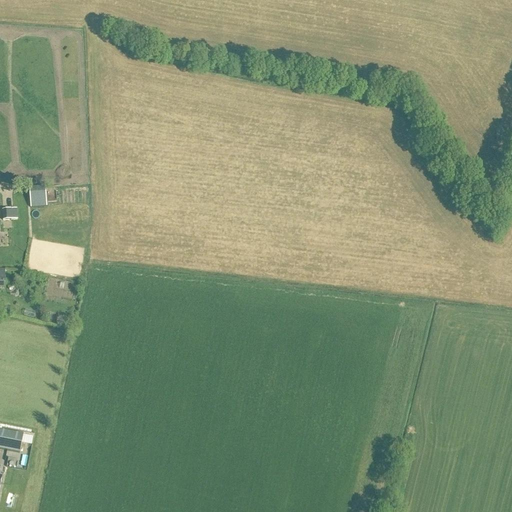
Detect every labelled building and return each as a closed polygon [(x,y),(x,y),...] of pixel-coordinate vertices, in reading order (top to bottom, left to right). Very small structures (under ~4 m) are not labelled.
[(29,190),(31,209),(47,208),(45,188),(29,190)] [(2,211),(3,222),(10,221),(10,217),(14,217),(14,211),(2,211)] [(74,289),(70,289),(70,280),(57,281),(57,286),(49,286),(49,297),(75,296),(74,289)] [(2,306),(1,313),(9,314),(10,308),(2,306)] [(0,448),(23,453),(27,435),(0,428),(0,448)]
